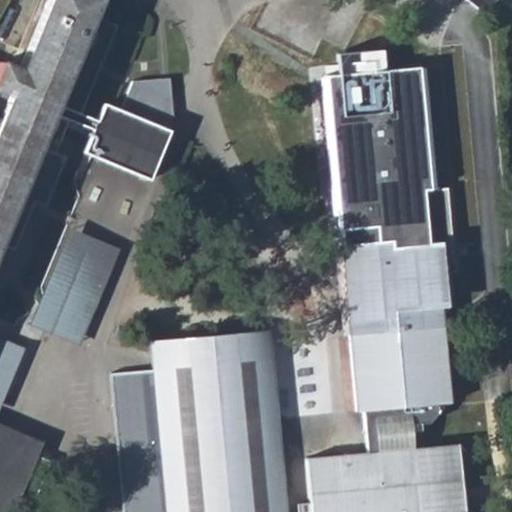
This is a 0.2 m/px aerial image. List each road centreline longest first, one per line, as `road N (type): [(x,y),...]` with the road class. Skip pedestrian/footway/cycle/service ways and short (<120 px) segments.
road 1 (unknown): [(511,384),(468,97),(451,69),(423,53),(288,0)]
road 2 (unknown): [(76,310),(89,511)]
